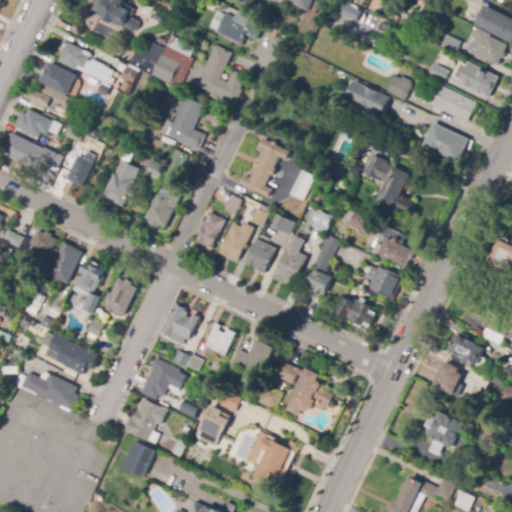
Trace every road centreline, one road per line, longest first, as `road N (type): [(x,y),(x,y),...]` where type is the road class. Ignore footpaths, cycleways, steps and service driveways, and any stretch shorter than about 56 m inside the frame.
road 1 (residential): [(0,182),(395,374)]
road 2 (tertiary): [(511,129),(326,511)]
road 3 (residential): [(95,436),(244,112)]
